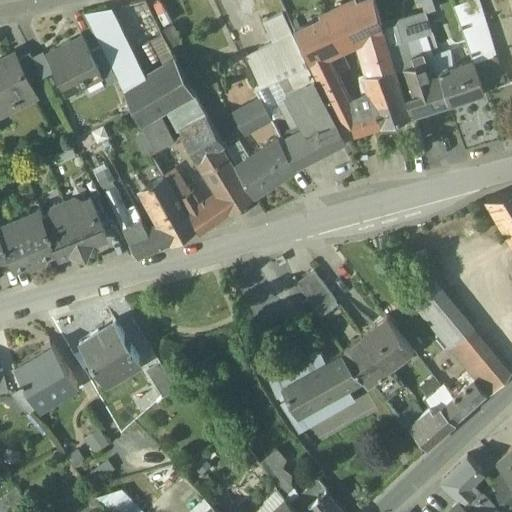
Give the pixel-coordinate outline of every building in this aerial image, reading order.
[(374,0),(358,0),(295,30),(309,61),(327,52),(362,36),(382,26),(374,0)] [(500,69),(478,0),(470,0),(454,5),(474,61),(479,76),(500,69)] [(141,79),(107,8),(85,13),(124,90),(141,79)] [(382,26),(386,40),(388,45),(393,64),(394,68),(397,67),(413,115),(448,104),(439,76),(438,73),(419,12),(382,26)] [(382,26),(362,36),(365,48),(386,40),(382,26)] [(154,62),(176,52),(167,32),(145,42),(154,62)] [(82,33),(50,49),(59,66),(54,68),(67,94),(103,75),(82,33)] [(293,34),(258,50),(273,81),(289,73),(306,65),(293,34)] [(357,114),(327,52),(309,61),(347,136),(410,116),(394,68),(393,64),(388,45),(386,40),(365,48),(372,72),(367,74),(376,104),(357,114)] [(43,75),(30,50),(17,57),(29,82),(43,75)] [(273,81),(258,50),(246,56),(262,86),(273,81)] [(15,53),(0,60),(0,101),(12,95),(17,104),(36,94),(29,82),(17,57),(15,53)] [(176,59),(154,72),(170,102),(192,89),(176,59)] [(474,61),(438,73),(439,76),(448,104),(484,91),(479,76),(474,61)] [(306,65),(289,73),(296,88),(286,94),(298,118),(327,103),(306,65)] [(500,69),(479,76),(484,91),(505,85),(500,69)] [(170,102),(154,72),(141,79),(158,109),(170,102)] [(158,109),(141,79),(124,90),(139,120),(158,109)] [(260,99),(234,114),(246,134),(271,119),(260,99)] [(327,103),(298,118),(301,125),(285,133),(291,143),(285,145),(296,164),(346,138),(327,103)] [(158,109),(139,120),(154,150),(164,144),(173,139),(158,109)] [(208,117),(183,133),(198,157),(219,145),(223,142),(208,117)] [(268,144),(235,165),(254,195),(298,167),(297,166),(296,164),(282,143),(272,149),(268,144)] [(251,196),(219,145),(198,157),(220,193),(231,210),(251,196)] [(108,168),(95,174),(101,186),(114,180),(108,168)] [(199,208),(176,170),(167,176),(181,197),(189,214),(199,208)] [(194,229),(172,191),(173,190),(165,177),(163,177),(142,189),(162,226),(171,241),(172,241),(194,229)] [(122,182),(113,187),(115,191),(124,186),(122,182)] [(115,191),(113,187),(105,191),(123,227),(130,224),(115,191)] [(511,191),(486,199),(511,242),(511,191)] [(220,193),(206,203),(217,220),(231,210),(220,193)] [(90,197),(83,200),(74,196),(64,201),(82,246),(82,245),(80,240),(83,239),(90,242),(106,236),(90,197)] [(82,246),(64,201),(53,205),(50,214),(43,216),(43,217),(58,255),(82,246)] [(199,208),(189,214),(199,232),(217,220),(206,203),(199,208)] [(58,255),(43,217),(43,216),(40,209),(18,218),(37,264),(58,255)] [(0,225),(0,233),(11,261),(11,262),(13,267),(15,269),(16,273),(37,264),(18,218),(0,225)] [(148,232),(141,218),(130,224),(123,227),(128,239),(137,256),(157,247),(148,232)] [(162,226),(148,232),(157,247),(171,241),(162,226)] [(0,266),(11,262),(11,261),(0,233),(0,266)] [(337,303),(315,271),(298,283),(320,315),(337,303)] [(510,377),(435,288),(415,306),(475,379),(489,397),(510,377)] [(413,352),(387,316),(360,335),(362,338),(387,371),(391,368),(413,352)] [(138,359),(115,320),(80,341),(91,360),(103,380),(138,359)] [(387,371),(362,338),(342,353),(362,380),(367,386),(370,383),(387,371)] [(52,342),(14,364),(26,384),(37,404),(26,410),(29,414),(78,385),(52,342)] [(342,352),(328,360),(328,361),(325,362),(321,355),(316,358),(312,360),(312,359),(270,382),(277,394),(281,401),(280,401),(298,431),(354,399),(347,388),(355,384),(362,380),(342,353),(342,352)] [(175,389),(160,364),(146,372),(163,399),(175,389)] [(387,371),(370,383),(385,402),(405,387),(391,368),(387,371)] [(449,403),(435,415),(430,408),(414,422),(415,423),(410,428),(426,448),(486,395),(474,380),(454,398),(449,403)] [(26,384),(11,392),(26,410),(37,404),(26,384)] [(451,394),(446,399),(449,403),(454,398),(451,394)] [(86,439),(95,452),(110,442),(101,429),(86,439)] [(511,448),(497,463),(503,470),(511,479),(511,448)] [(467,456),(441,481),(468,508),(480,497),(470,486),(474,482),(483,473),(467,456)] [(474,482),(470,486),(480,497),(492,510),(511,491),(511,479),(503,470),(484,491),(474,482)] [(319,479),(300,495),(308,505),(326,490),(319,479)] [(116,511),(139,511),(146,506),(122,481),(103,499),(116,511)] [(343,511),(326,490),(308,505),(307,505),(312,511),(343,511)] [(480,497),(468,508),(472,511),(489,511),(492,510),(480,497)] [(286,498),(271,511),(296,511),(297,511),(286,498)] [(471,511),(460,502),(450,511),(471,511)]
